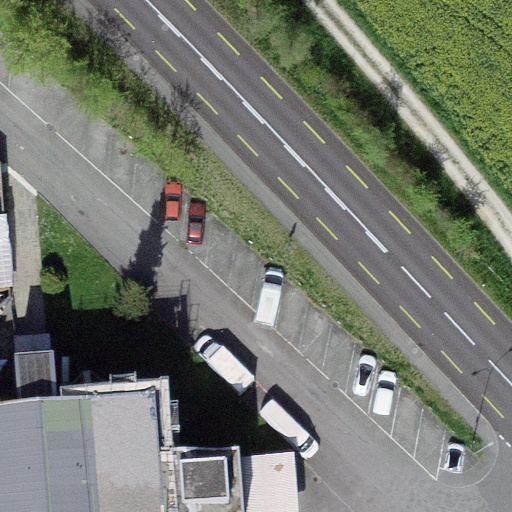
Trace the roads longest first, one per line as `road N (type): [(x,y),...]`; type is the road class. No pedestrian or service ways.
road 1 (secondary): [(147,0),(511,384)]
road 2 (track): [(511,236),(317,0)]
